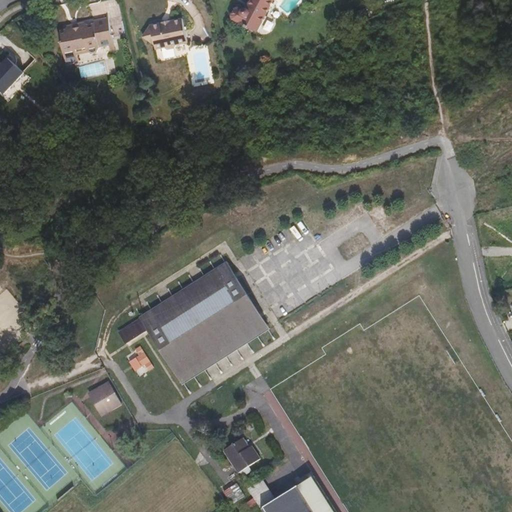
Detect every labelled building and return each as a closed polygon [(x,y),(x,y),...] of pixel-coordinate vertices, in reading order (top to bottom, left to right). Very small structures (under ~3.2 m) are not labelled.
[(257,33),(274,0),(253,0),(249,8),(244,9),(242,11),(235,7),(235,9),(231,8),(229,13),(232,17),(231,19),(238,22),(238,23),(257,33)] [(115,53),(106,16),(104,17),(106,23),(93,26),(94,30),(88,31),(86,28),(82,33),(80,30),(75,31),(72,35),(69,32),(67,35),(63,37),(61,40),(68,70),(80,66),(79,60),(78,57),(88,55),(92,57),(98,56),(101,52),(101,50),(109,49),(110,55),(115,53)] [(189,43),(183,19),(171,22),(172,23),(163,25),(163,24),(152,26),(153,30),(147,40),(156,46),(157,50),(166,48),(168,50),(176,49),(178,46),(189,43)] [(21,66),(25,62),(20,58),(24,54),(15,46),(8,55),(21,66)] [(0,88),(6,95),(26,73),(11,59),(5,65),(3,64),(0,67),(0,88)] [(270,328),(228,263),(227,264),(227,266),(216,270),(119,332),(127,344),(142,335),(149,330),(153,336),(183,383),(205,369),(247,342),(270,328)] [(0,295),(0,318),(1,319),(12,309),(16,313),(21,307),(5,290),(0,295)] [(140,377),(155,367),(142,348),(127,357),(140,377)] [(122,405),(109,382),(94,391),(107,414),(122,405)] [(107,414),(94,391),(85,396),(99,419),(107,414)] [(262,459),(253,445),(250,447),(244,438),(224,450),(240,473),(262,459)] [(298,486),(314,476),(311,472),(300,479),(298,477),(294,480),(298,486)] [(298,486),(314,511),(336,511),(314,476),(298,486)] [(274,498),(263,481),(250,489),(261,506),(274,498)] [(314,511),(298,486),(260,510),(261,511),(314,511)]
